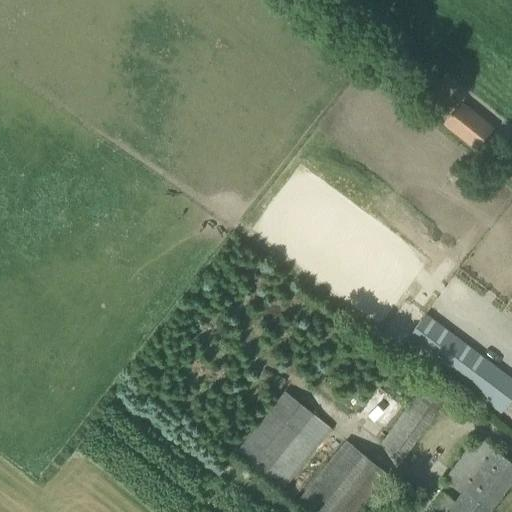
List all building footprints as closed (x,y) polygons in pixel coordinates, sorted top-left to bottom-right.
[(462,98),(443,121),(475,150),(495,127),(462,98)] [(454,281),(444,295),(467,312),(477,299),(454,281)] [(511,380),(424,315),(404,341),(501,412),(506,405),(511,409),(511,380)] [(381,443),(402,458),(443,402),(421,386),(381,443)] [(285,390),(233,454),(280,493),(332,429),(285,390)] [(433,511),(488,511),(511,480),(511,462),(475,436),(443,480),(459,492),(454,500),(446,494),(433,511)] [(366,511),(393,478),(345,440),(294,504),(303,511),(366,511)]
